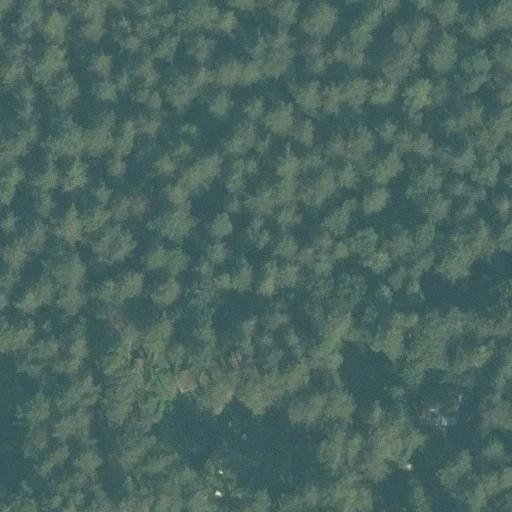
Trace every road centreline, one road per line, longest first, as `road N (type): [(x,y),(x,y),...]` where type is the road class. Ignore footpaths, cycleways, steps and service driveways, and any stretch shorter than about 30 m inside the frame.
road 1 (track): [(91,322),(511,307)]
road 2 (track): [(91,322),(105,511)]
